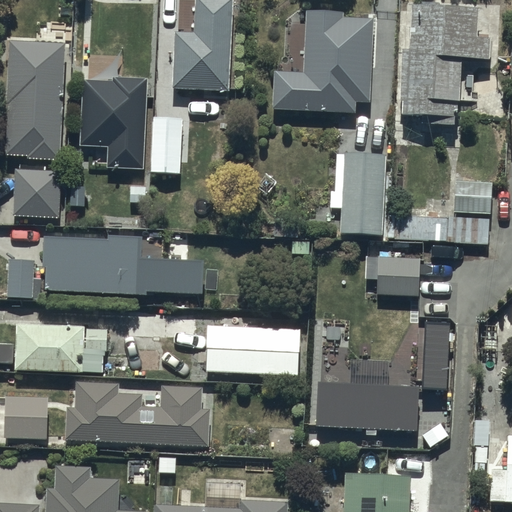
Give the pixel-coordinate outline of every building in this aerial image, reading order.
[(198,0),(197,32),(177,31),(175,88),(231,89),(233,0),(198,0)] [(415,47),(405,46),(404,115),(423,115),(423,123),(457,124),(458,115),(462,115),(462,102),(464,102),(464,57),(492,58),(493,34),(481,34),(481,3),(415,2),(415,47)] [(345,12),(308,11),(306,71),(278,70),(277,108),(358,110),(358,100),(373,100),(376,18),(344,17),(345,12)] [(66,42),(12,39),(9,103),(11,103),(9,153),(31,154),(31,157),(60,159),(66,42)] [(114,82),(86,80),(83,145),(110,146),(109,167),(146,169),(151,79),(114,77),(114,82)] [(186,122),(154,120),(151,184),(183,185),(186,122)] [(388,152),(344,150),(341,232),(385,234),(388,152)] [(60,170),(18,169),(16,214),(59,215),(60,170)] [(458,179),(457,210),(494,212),(495,180),(458,179)] [(490,216),(395,212),(394,240),(489,243),(490,216)] [(110,237),(48,234),(47,267),(49,267),(49,289),(146,292),(146,290),(202,292),(204,262),(144,259),(145,234),(110,233),(110,237)] [(37,258),(11,257),(9,295),(35,296),(37,258)] [(421,257),(380,257),(381,294),(422,293),(421,257)] [(200,312),(131,307),(129,335),(199,340),(200,312)] [(85,326),(20,323),(18,368),(106,372),(107,350),(109,350),(110,330),(85,329),(85,326)] [(414,429),(417,385),(317,378),(314,422),(414,429)] [(120,383),(79,381),(78,406),(70,406),(68,437),(210,444),(212,409),(203,409),(204,387),(164,385),(163,406),(144,405),(144,393),(120,392),(120,383)] [(7,398),(0,397),(0,443),(7,443),(8,438),(49,439),(51,395),(7,394),(7,398)] [(490,419),(475,419),(475,483),(485,483),(485,461),(488,462),(488,445),(489,445),(490,419)] [(508,467),(492,467),(492,500),(511,499),(511,433),(508,434),(508,467)] [(58,488),(49,487),(48,511),(145,511),(146,510),(120,509),(121,478),(92,477),(92,466),(59,465),(58,488)] [(409,511),(410,473),(346,471),(345,511),(409,511)] [(161,486),(160,505),(156,505),(156,511),(289,511),(290,501),(244,499),(244,483),(209,482),(208,507),(173,506),(174,487),(161,486)] [(42,511),(43,504),(0,502),(0,511),(42,511)]
